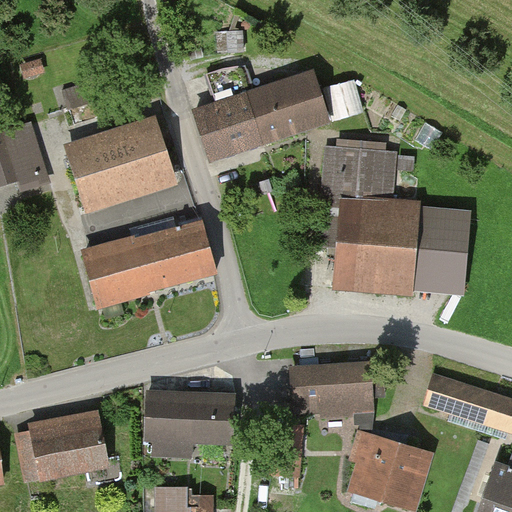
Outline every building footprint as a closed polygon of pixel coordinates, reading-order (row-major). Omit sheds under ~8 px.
[(328,125),(313,78),(197,116),(213,163),(328,125)] [(176,186),(154,118),(65,147),(87,215),(176,186)] [(48,183),(32,130),(0,139),(0,192),(19,187),(22,191),(48,183)] [(394,205),(398,153),(328,148),(321,244),(341,246),(338,292),(411,297),(417,207),(394,205)] [(214,275),(199,224),(85,258),(100,309),(214,275)] [(374,414),(371,367),(319,370),(322,417),(374,414)] [(511,402),(438,380),(429,406),(511,432),(511,402)] [(235,448),(237,403),(154,398),(150,459),(190,462),(191,445),(235,448)] [(109,463),(99,416),(16,434),(26,481),(109,463)] [(412,511),(414,511),(432,458),(359,436),(351,462),(359,464),(350,493),(412,511)] [(479,511),(492,461),(473,456),(458,511),(479,511)] [(511,511),(511,471),(501,468),(484,511),(511,511)] [(190,496),(157,496),(156,511),(212,511),(212,502),(191,503),(190,496)]
